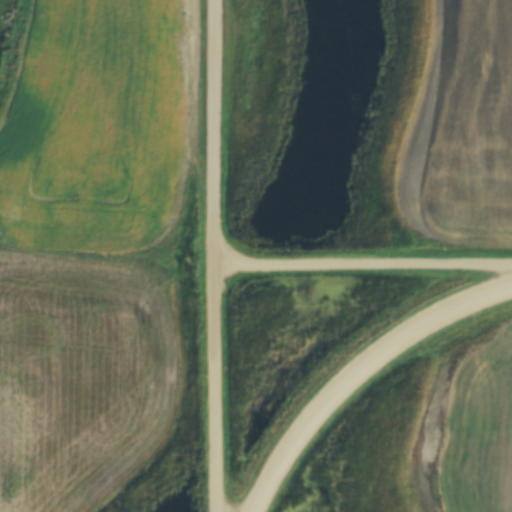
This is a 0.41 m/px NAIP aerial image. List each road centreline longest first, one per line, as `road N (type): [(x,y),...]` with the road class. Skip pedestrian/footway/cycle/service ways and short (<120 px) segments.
road 1 (residential): [(221,511),(225,0)]
road 2 (tertiary): [(255,511),(264,488),(338,396),(420,326),(511,286)]
road 3 (residential): [(511,262),(223,261)]
